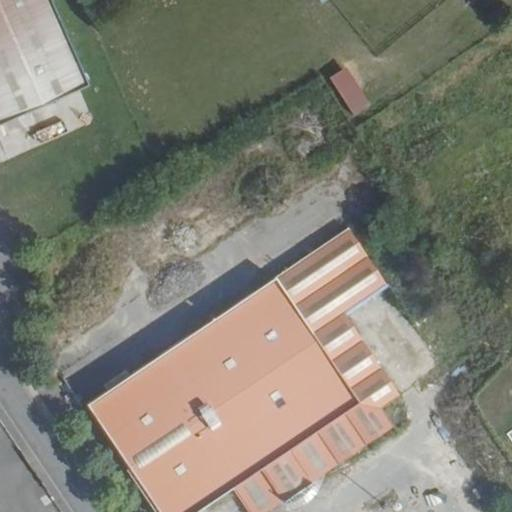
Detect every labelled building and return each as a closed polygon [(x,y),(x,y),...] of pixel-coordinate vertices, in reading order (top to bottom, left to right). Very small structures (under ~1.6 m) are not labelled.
[(52,0),(0,0),(0,124),(89,86),(52,0)] [(351,114),(369,104),(346,64),(328,74),(351,114)] [(395,150),(382,157),(398,185),(411,178),(395,150)] [(243,511),(272,511),(282,505),(272,488),(299,470),(310,487),(391,433),(380,414),(399,400),(343,320),(388,290),(348,235),(88,413),(155,511),(209,511),(232,497),(243,511)] [(272,488),(282,505),(310,487),(299,470),(272,488)]
